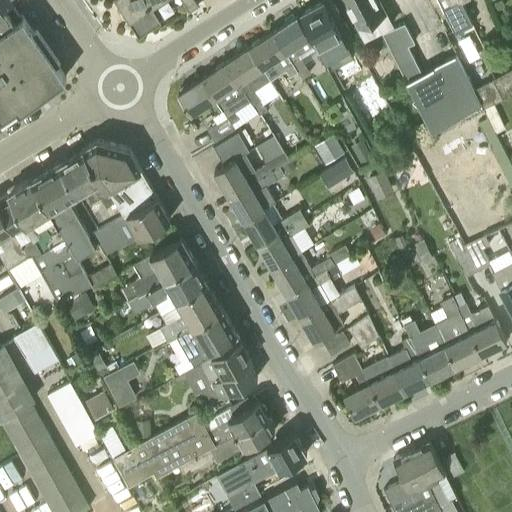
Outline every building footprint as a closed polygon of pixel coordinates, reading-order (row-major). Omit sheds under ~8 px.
[(0,113),(3,119),(20,108),(35,98),(66,75),(22,12),(13,0),(8,0),(0,5),(0,113)] [(120,0),(140,31),(157,20),(149,7),(150,3),(155,0),(188,0),(190,2),(192,0),(120,0)] [(333,36),(341,32),(324,0),(322,0),(302,11),(311,28),(332,65),(333,65),(344,87),(355,81),(344,60),(346,59),(333,36)] [(345,0),(366,38),(392,24),(379,0),(345,0)] [(309,71),(298,52),(315,42),(297,14),(274,29),(298,68),(298,69),(302,75),(309,71)] [(432,128),(481,103),(474,88),(456,52),(422,70),(408,43),(415,41),(405,21),(382,32),(406,78),(407,78),(432,128)] [(291,73),(298,69),(298,68),(274,29),(250,45),(271,78),(287,68),(291,73)] [(255,88),(271,78),(250,45),(226,60),(239,81),(244,89),(250,97),(259,111),(267,106),(255,88)] [(234,107),(250,97),(244,89),(239,81),(226,60),(203,75),(221,104),(223,107),(228,115),(231,119),(239,114),(234,107)] [(511,68),(494,78),(504,97),(511,93),(511,68)] [(199,123),(213,114),(223,107),(221,104),(203,75),(178,91),(199,123)] [(483,106),(504,97),(494,78),(474,88),(481,103),(483,106)] [(507,126),(495,101),(483,106),(496,132),(507,126)] [(231,119),(228,115),(218,121),(208,128),(215,139),(235,126),(231,119)] [(214,169),(229,194),(265,173),(279,164),(290,158),(286,150),(267,161),(256,168),(246,151),(249,149),(238,130),(213,145),(224,163),(214,169)] [(318,149),(326,162),(346,150),(338,137),(318,149)] [(97,138),(83,146),(116,199),(118,202),(125,214),(158,195),(151,183),(141,167),(129,146),(97,138)] [(373,156),(366,144),(354,150),(361,163),(373,156)] [(106,205),(116,199),(83,146),(60,160),(78,191),(85,187),(92,200),(101,195),(106,205)] [(345,155),(332,164),(341,178),(354,169),(345,155)] [(295,165),(290,158),(281,163),(285,171),(295,165)] [(97,246),(68,196),(78,191),(60,160),(33,176),(73,251),(78,257),(97,246)] [(229,194),(243,218),(273,200),(276,199),(266,183),(284,172),(279,164),(265,173),(229,194)] [(368,176),(375,192),(392,184),(385,168),(368,176)] [(33,176),(0,196),(0,202),(0,203),(12,196),(25,218),(14,225),(30,252),(33,252),(44,269),(62,298),(92,282),(87,274),(79,259),(73,251),(33,176)] [(353,202),(356,200),(365,196),(359,185),(350,190),(347,191),(353,202)] [(122,229),(129,241),(170,217),(158,195),(125,214),(108,223),(108,222),(93,231),(99,242),(122,229)] [(0,249),(20,283),(44,269),(33,252),(30,252),(14,225),(25,218),(12,196),(0,203),(0,202),(0,249)] [(257,242),(304,215),(300,207),(283,217),(275,204),(273,200),(243,218),(257,242)] [(293,254),(301,249),(292,233),(309,223),(304,215),(257,242),(272,267),(293,254)] [(180,234),(173,222),(146,238),(153,250),(180,234)] [(384,235),(379,226),(369,231),(374,241),(384,235)] [(490,243),(485,234),(465,243),(478,268),(491,262),(482,247),(490,243)] [(129,297),(138,291),(147,286),(195,258),(181,235),(134,262),(141,274),(123,285),(129,297)] [(460,235),(448,241),(465,274),(477,268),(460,235)] [(422,258),(432,253),(426,241),(416,246),(422,258)] [(272,267),(286,291),(316,273),(326,267),(334,262),(330,254),(311,265),(301,249),(293,254),(272,267)] [(353,250),(351,252),(340,259),(346,270),(360,262),(353,250)] [(174,301),(177,297),(207,280),(195,258),(147,286),(138,291),(139,292),(129,298),(135,309),(154,298),(160,309),(174,301)] [(87,274),(92,282),(94,287),(118,273),(112,261),(87,274)] [(511,261),(508,263),(511,270),(511,281),(500,288),(511,310),(511,261)] [(300,315),(330,297),(320,281),(330,275),(326,267),(316,273),(286,291),(300,315)] [(384,273),(388,282),(394,279),(390,270),(384,273)] [(176,333),(222,305),(207,280),(177,297),(174,301),(160,309),(167,321),(161,325),(168,337),(176,333)] [(315,340),(332,330),(345,322),(338,310),(361,297),(353,284),(330,297),(300,315),(308,328),(305,330),(310,339),(313,337),(315,340)] [(85,288),(65,299),(75,317),(95,306),(85,288)] [(440,299),(448,315),(436,321),(456,364),(481,352),(465,320),(463,315),(458,304),(452,293),(440,299)] [(463,315),(465,320),(481,352),(495,345),(496,348),(505,343),(504,340),(507,339),(489,302),(472,311),(466,300),(458,304),(463,315)] [(176,333),(194,364),(240,337),(222,305),(176,333)] [(379,334),(368,311),(349,326),(362,345),(379,334)] [(455,368),(453,365),(456,364),(436,321),(420,328),(415,317),(404,322),(410,334),(411,333),(432,376),(444,370),(446,373),(455,368)] [(403,326),(398,318),(393,320),(398,329),(403,326)] [(15,336),(39,376),(63,362),(39,322),(15,336)] [(323,340),(331,353),(350,341),(343,328),(323,340)] [(402,338),(406,346),(389,354),(406,389),(407,388),(409,391),(418,386),(416,383),(432,376),(411,333),(410,334),(402,338)] [(95,344),(91,337),(86,340),(89,347),(95,344)] [(205,387),(213,400),(241,384),(233,369),(252,357),(240,337),(194,364),(194,365),(184,371),(196,392),(205,387)] [(0,342),(0,413),(1,416),(31,400),(23,386),(24,385),(0,342)] [(110,371),(106,364),(99,349),(89,355),(101,376),(104,374),(110,371)] [(81,359),(76,350),(63,356),(68,366),(81,359)] [(356,350),(334,363),(342,379),(356,372),(361,384),(344,392),(354,414),(381,401),(364,367),(356,350)] [(389,354),(364,367),(381,401),(406,389),(389,354)] [(141,370),(134,358),(110,371),(104,374),(120,404),(138,395),(128,376),(141,370)] [(96,416),(115,405),(106,388),(86,399),(96,416)] [(180,461),(181,462),(267,414),(259,400),(252,404),(247,396),(231,405),(235,413),(208,428),(198,409),(127,448),(114,455),(129,482),(155,469),(157,473),(180,461)] [(243,444),(257,438),(275,428),(267,414),(181,462),(186,472),(242,442),(243,444)] [(150,433),(149,417),(135,418),(136,434),(150,433)] [(113,455),(114,455),(127,448),(120,435),(113,423),(99,430),(106,442),(113,455)] [(255,480),(289,461),(307,451),(295,431),(277,441),(217,473),(235,506),(261,492),(255,480)] [(435,477),(447,471),(430,438),(413,447),(441,501),(451,496),(442,478),(438,481),(435,477)] [(396,511),(427,511),(441,505),(441,501),(413,447),(393,456),(404,477),(384,486),(396,511)] [(444,456),(454,473),(464,468),(455,450),(444,456)] [(297,480),(246,506),(235,511),(318,511),(320,507),(314,494),(313,494),(312,495),(304,493),(297,480)]
